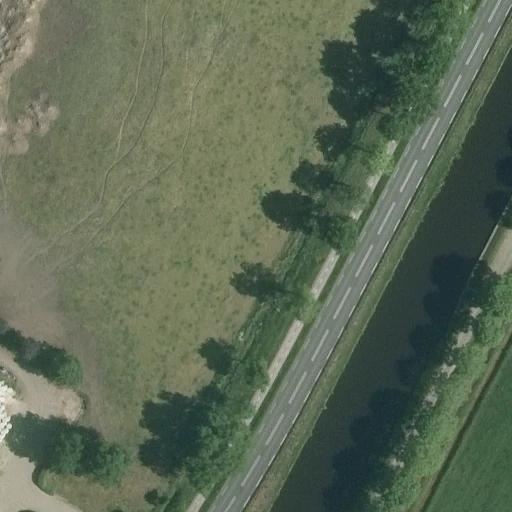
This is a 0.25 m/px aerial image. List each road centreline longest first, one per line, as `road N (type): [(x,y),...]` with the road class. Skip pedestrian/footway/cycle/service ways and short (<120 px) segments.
road 1 (primary): [(223,511),(292,400),(496,0)]
road 2 (unclassified): [(511,248),(375,511)]
